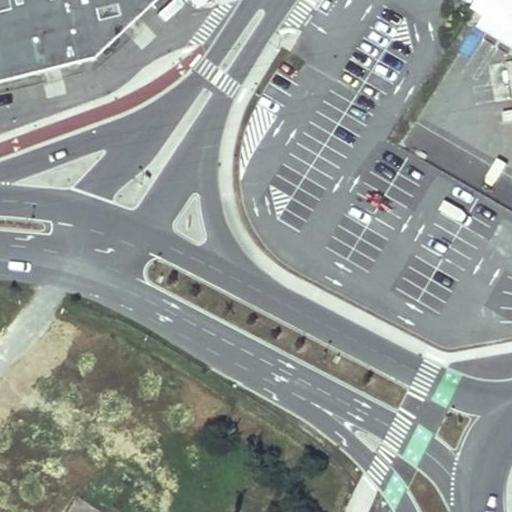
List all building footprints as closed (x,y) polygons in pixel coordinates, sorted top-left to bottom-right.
[(0,0),(0,82),(43,72),(94,59),(156,0),(0,0)] [(214,8),(212,0),(186,0),(190,14),(214,8)] [(511,0),(487,0),(479,14),(511,35),(511,0)] [(94,83),(90,66),(73,70),(76,87),(94,83)] [(51,455),(32,490),(60,505),(79,470),(51,455)] [(16,511),(61,511),(63,510),(29,490),(16,511)]
